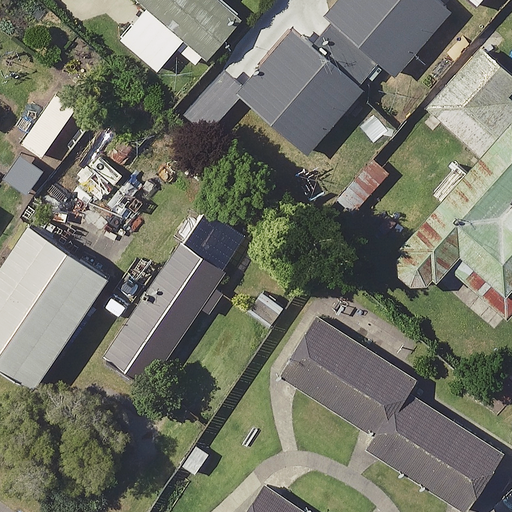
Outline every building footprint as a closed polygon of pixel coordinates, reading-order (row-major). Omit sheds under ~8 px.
[(223,0),(144,0),(218,65),(253,26),(225,1),(223,0)] [(459,12),(444,0),(351,0),(334,21),(404,78),(459,12)] [(460,0),(444,0),(454,8),(460,0)] [(155,10),(127,41),(164,73),(192,42),(155,10)] [(372,91),(301,32),(246,98),(317,157),(372,91)] [(433,111),(492,162),(511,139),(511,73),(486,50),(433,111)] [(85,111),(63,96),(29,146),(51,161),(85,111)] [(511,139),(492,162),(410,253),(449,288),(472,262),(511,298),(511,139)] [(53,174),(28,158),(12,181),(37,198),(53,174)] [(121,283),(39,228),(0,285),(0,366),(45,396),(121,283)] [(233,273),(189,243),(112,357),(156,387),(233,273)] [(261,282),(243,308),(273,328),(290,302),(261,282)] [(371,451),(468,511),(476,511),(511,456),(511,452),(417,394),(426,380),(324,317),(285,380),(379,439),(371,451)] [(511,352),(499,344),(481,368),(496,379),(488,390),(506,404),(511,395),(511,371),(511,372),(511,371),(511,352)] [(313,511),(273,487),(257,511),(313,511)]
